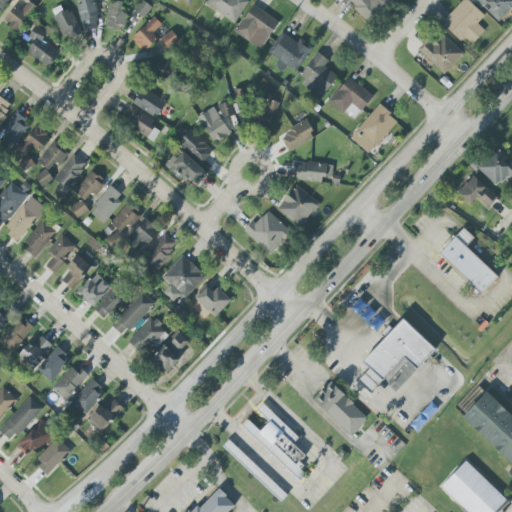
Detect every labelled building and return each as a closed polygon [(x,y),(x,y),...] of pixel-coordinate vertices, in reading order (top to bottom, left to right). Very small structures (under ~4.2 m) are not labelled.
[(98,27),(95,17),(99,15),(94,0),(74,0),(76,4),(76,5),(84,32),(98,27)] [(140,0),(133,11),(144,18),(151,8),(141,0),(140,0)] [(248,2),(244,0),(208,0),(205,6),(235,24),(248,2)] [(346,0),(371,24),(393,1),(392,0),(346,0)] [(462,0),(443,22),(469,47),(485,31),(477,24),(485,16),(467,0),(462,0)] [(511,0),(475,0),(498,22),(511,7),(511,0)] [(21,11),(14,5),(3,21),(19,32),(37,7),(28,1),(21,11)] [(125,29),(126,12),(122,12),(122,2),(109,1),(106,28),(125,29)] [(265,46),(278,19),(249,6),(237,33),(265,46)] [(80,32),(70,9),(53,16),(63,40),(80,32)] [(131,39),(143,52),(158,39),(153,33),(161,25),(154,17),(131,39)] [(34,39),(26,54),(50,67),(59,50),(42,41),(46,33),(34,26),(28,36),(34,39)] [(160,38),(167,49),(179,41),(171,30),(160,38)] [(463,54),(440,31),(420,51),(443,74),(463,54)] [(268,52),(283,62),(282,63),(296,72),(312,47),(300,39),(297,42),(281,32),(268,52)] [(328,60),(317,53),(297,84),(321,100),(337,75),(324,67),(328,60)] [(354,119),(373,97),(348,77),(328,102),(342,113),(344,111),(354,119)] [(132,104),(156,118),(166,102),(142,88),(132,104)] [(0,121),(13,108),(0,95),(0,121)] [(278,103),(263,98),(255,124),(270,129),(278,103)] [(218,105),(222,119),(234,116),(230,101),(218,105)] [(368,154),(398,122),(379,105),(350,137),(368,154)] [(151,127),(155,118),(129,107),(122,126),(155,140),(159,130),(151,127)] [(198,116),(212,144),(229,135),(215,107),(198,116)] [(0,139),(13,148),(30,122),(15,112),(0,134),(0,139)] [(287,151),(315,139),(307,122),(280,134),(287,151)] [(202,163),(213,151),(190,130),(179,142),(202,163)] [(48,171),(56,163),(58,165),(69,154),(56,141),(37,160),(48,171)] [(507,176),(511,181),(511,180),(511,164),(509,161),(509,160),(496,148),(477,169),(497,187),(507,176)] [(176,159),(173,156),(166,163),(195,188),(207,174),(183,152),(176,159)] [(88,167),(75,154),(53,179),(66,191),(88,167)] [(332,178),(333,164),(295,163),(294,181),(322,182),(322,177),(332,178)] [(94,197),(106,183),(92,171),(74,192),(84,201),(91,194),(94,197)] [(457,193),(469,205),(476,198),(487,209),(498,198),(473,175),(457,193)] [(27,195),(10,182),(0,195),(0,226),(2,228),(27,195)] [(319,203),(295,185),(276,209),(300,227),(319,203)] [(102,223),(124,198),(111,187),(89,212),(102,223)] [(17,241),(45,209),(31,196),(3,228),(17,241)] [(89,210),(81,200),(70,208),(77,218),(89,210)] [(127,205),(110,223),(122,235),(139,216),(127,205)] [(269,255),(291,232),(268,211),(255,226),(252,223),(244,232),(269,255)] [(147,246),(159,229),(143,218),(127,242),(137,248),(141,242),(147,246)] [(56,232),(42,220),(22,244),(36,256),(56,232)] [(473,238),(470,241),(465,247),(455,238),(460,231),(463,228),(473,238)] [(177,244),(163,233),(142,260),(155,271),(177,244)] [(46,254),(51,258),(45,266),(54,273),(75,245),(60,235),(46,254)] [(481,294),(438,254),(454,237),(455,238),(465,247),(497,276),(481,294)] [(70,270),(61,281),(71,289),(91,267),(77,255),(67,266),(70,270)] [(184,300),(205,277),(182,255),(162,277),(170,285),(163,293),(173,302),(179,295),(184,300)] [(92,307),(110,287),(95,273),(77,293),(92,307)] [(215,318),(231,300),(217,288),(213,292),(205,285),(194,298),(215,318)] [(104,320),(125,301),(114,288),(92,308),(104,320)] [(123,337),(154,304),(142,292),(111,325),(123,337)] [(0,329),(18,313),(10,304),(1,313),(0,312),(0,329)] [(0,342),(11,353),(34,328),(22,317),(0,340),(0,342)] [(128,341),(144,355),(166,331),(151,317),(128,341)] [(371,394),(358,381),(370,368),(363,362),(402,319),(435,349),(416,369),(405,358),(371,394)] [(169,341),(180,351),(188,342),(177,332),(169,341)] [(32,368),(52,346),(39,334),(19,357),(32,368)] [(180,360),(165,346),(150,361),(165,375),(180,360)] [(50,382),(70,359),(57,347),(36,370),(50,382)] [(73,364),(52,388),(65,400),(87,377),(73,364)] [(105,392),(91,379),(71,402),(85,415),(105,392)] [(349,435),(313,401),(330,383),(367,417),(349,435)] [(0,389),(0,417),(16,399),(2,387),(0,389)] [(511,464),(511,416),(486,392),(462,418),(511,464)] [(0,431),(11,442),(42,409),(29,397),(0,428),(0,431)] [(88,419),(101,432),(123,409),(113,399),(103,408),(101,405),(88,419)] [(263,405),(298,437),(292,444),(269,423),(257,411),(263,405)] [(20,448),(36,457),(53,428),(37,419),(20,448)] [(241,426),(247,420),(260,432),(294,464),(304,474),(299,479),(241,426)] [(294,464),(260,432),(269,423),(292,444),(303,454),(294,464)] [(70,451),(56,438),(35,462),(48,474),(70,451)] [(222,446),(227,440),(286,495),(281,501),(222,446)] [(496,511),(507,501),(465,461),(441,487),(467,511),(496,511)] [(196,511),(217,490),(232,505),(225,511),(196,511)]
